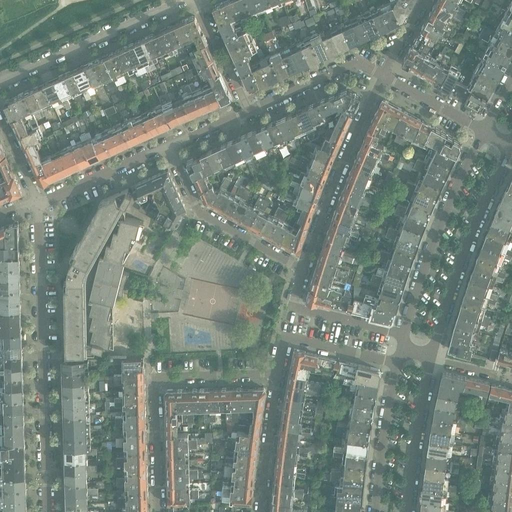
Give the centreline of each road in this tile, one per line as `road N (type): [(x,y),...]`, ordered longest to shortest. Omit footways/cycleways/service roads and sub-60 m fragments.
road 1 (residential): [(48,511),(38,204)]
road 2 (residential): [(158,511),(155,378),(278,375)]
road 3 (residential): [(430,357),(463,247),(510,146)]
road 4 (residential): [(482,129),(403,335)]
road 5 (residential): [(300,265),(381,75)]
road 6 (residential): [(0,84),(185,0)]
road 7 (residential): [(300,265),(200,213),(168,147)]
road 8 (residential): [(403,335),(291,306),(300,265)]
road 9 (residential): [(408,511),(430,357)]
road 10 (residential): [(278,375),(285,337),(397,364)]
road 11 (residential): [(397,364),(374,511)]
road 12 (residential): [(249,111),(356,62),(381,75)]
road 13 (residential): [(38,204),(168,147)]
road 14 (residential): [(260,511),(278,375)]
